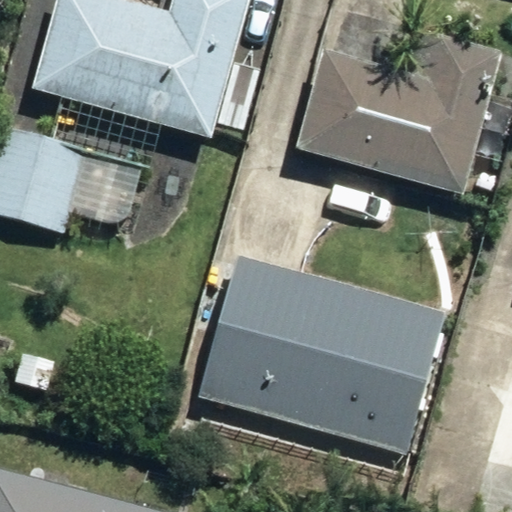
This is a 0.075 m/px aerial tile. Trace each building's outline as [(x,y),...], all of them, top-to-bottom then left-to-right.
[(151,125),(205,139),(244,0),(166,0),(162,17),(101,0),(52,0),(26,92),(52,99),(41,141),(0,129),(0,219),(51,234),(58,211),(116,226),(132,169),(138,170),(151,125)] [(290,149),(456,195),(494,55),(427,36),(415,81),(317,54),(290,149)] [(191,401),(396,459),(436,318),(230,259),(191,401)] [(4,386),(35,394),(43,367),(12,358),(4,386)] [(168,455),(188,461),(193,445),(173,439),(168,455)] [(0,511),(130,511),(53,490),(56,477),(20,467),(17,479),(0,474),(0,511)]
